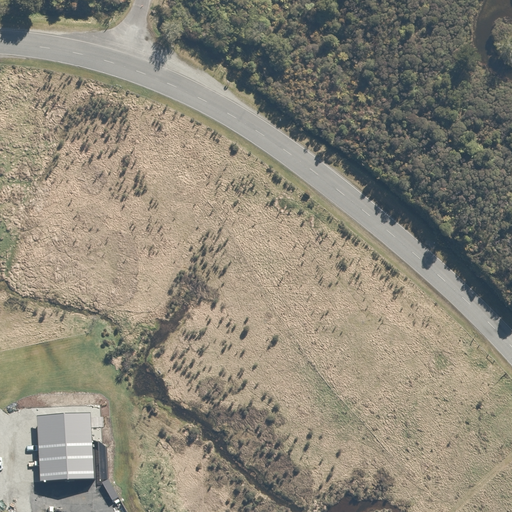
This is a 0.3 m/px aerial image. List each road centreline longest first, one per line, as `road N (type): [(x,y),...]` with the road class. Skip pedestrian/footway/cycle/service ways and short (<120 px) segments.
road 1 (tertiary): [(511,346),(400,240),(266,135),(124,65)]
road 2 (tertiary): [(124,65),(0,42)]
